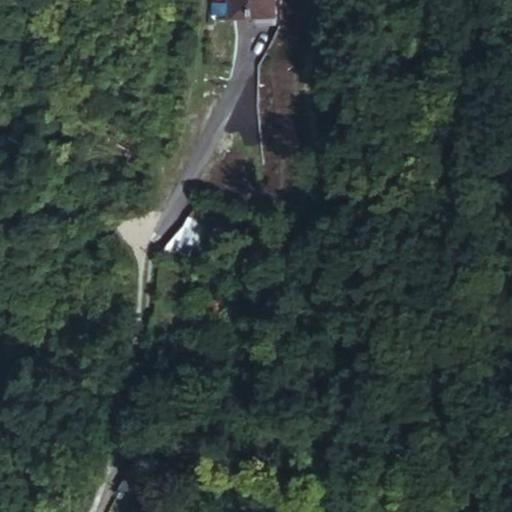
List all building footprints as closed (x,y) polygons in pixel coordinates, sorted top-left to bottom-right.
[(231,0),(232,18),(272,17),(271,0),(231,0)] [(212,296),(212,313),(224,313),(224,296),(212,296)] [(224,313),(212,313),(212,326),(224,325),(224,313)] [(146,440),(119,490),(153,495),(151,441),(146,440)] [(186,511),(209,511),(211,503),(187,501),(186,511)]
